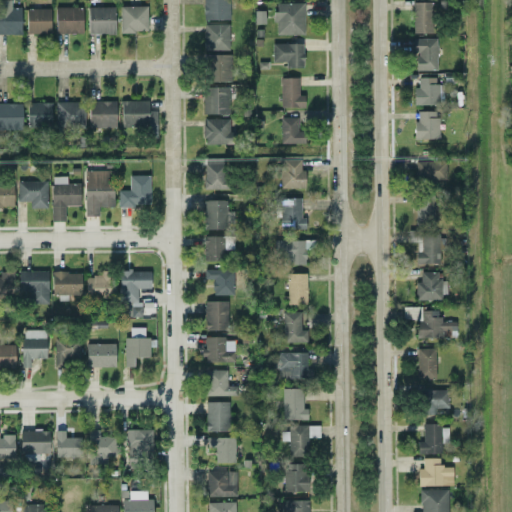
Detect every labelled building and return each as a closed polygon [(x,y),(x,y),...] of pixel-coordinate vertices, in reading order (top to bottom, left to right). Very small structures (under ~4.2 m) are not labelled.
[(229,19),(228,0),(202,0),(202,19),(229,19)] [(431,1),(411,2),(412,32),(431,32),(431,1)] [(303,34),(303,2),(274,2),(274,34),(303,34)] [(119,6),(119,32),(147,31),(146,5),(119,6)] [(114,33),(114,6),(87,6),(87,33),(114,33)] [(20,7),(0,7),(0,34),(20,34),(20,7)] [(81,7),(55,7),(55,33),(82,33),(81,7)] [(49,8),(26,8),(26,33),(50,33),(49,8)] [(228,50),(228,24),(203,24),(203,50),(228,50)] [(436,38),(411,38),(411,52),(415,52),(415,70),(436,69),(436,38)] [(302,43),(272,43),(271,62),(284,62),(284,66),(302,66),(302,43)] [(231,55),(205,54),(205,80),(230,81),(231,55)] [(303,107),(303,94),(298,94),(298,77),(279,77),(280,107),(303,107)] [(437,77),(417,77),(417,86),(413,86),(413,104),(437,104),(437,77)] [(202,114),(228,113),(228,86),(202,87),(202,114)] [(88,127),(115,127),(115,100),(88,101),(88,127)] [(120,100),(120,126),(151,125),(151,135),(156,135),(155,110),(148,111),(147,100),(120,100)] [(55,127),(83,127),(83,101),(55,101),(55,127)] [(50,126),(50,102),(26,102),(26,126),(50,126)] [(0,129),(21,129),(21,103),(0,103),(0,129)] [(437,111),(417,110),(417,121),(413,121),(413,138),(437,138),(437,111)] [(280,117),(279,143),(303,143),(303,131),(296,130),(297,117),(280,117)] [(228,118),(202,118),(203,144),(229,143),(228,118)] [(225,157),(202,158),(203,189),(226,189),(225,157)] [(302,188),(302,159),(279,159),(279,188),(302,188)] [(415,161),(415,182),(445,181),(444,160),(415,161)] [(113,206),(112,169),(83,170),(84,215),(98,215),(98,207),(113,206)] [(117,206),(148,206),(149,175),(129,174),(128,189),(117,189),(117,206)] [(50,220),(64,221),(64,206),(78,206),(79,183),(65,183),(66,176),(51,176),(50,220)] [(16,181),(17,202),(28,201),(28,208),(47,207),(45,180),(16,181)] [(12,182),(0,181),(0,207),(12,207),(12,182)] [(414,225),(433,224),(432,194),(413,194),(414,225)] [(279,197),(279,229),(304,229),(304,218),(300,218),(300,197),(279,197)] [(226,229),(225,199),(202,200),(203,229),(226,229)] [(438,263),(438,249),(444,249),(443,234),(415,234),(415,263),(438,263)] [(233,236),(203,235),(202,259),(222,260),(223,249),(233,249),(233,236)] [(313,240),(277,239),(277,263),(304,263),(304,248),(313,248),(313,240)] [(203,269),(203,279),(211,278),(212,295),(233,294),(232,268),(203,269)] [(149,269),(122,270),(122,316),(140,316),(140,301),(137,301),(137,288),(149,288),(149,269)] [(0,298),(10,298),(10,290),(15,290),(15,271),(0,271),(0,298)] [(51,297),(66,298),(66,294),(80,294),(80,272),(51,271),(51,297)] [(445,280),(436,280),(436,271),(419,271),(419,281),(415,281),(415,298),(445,298),(445,280)] [(110,297),(111,274),(85,273),(84,296),(110,297)] [(286,273),(286,304),(306,304),(305,273),(286,273)] [(204,300),(204,329),(227,329),(227,301),(204,300)] [(436,310),(418,310),(417,336),(455,337),(455,319),(436,319),(436,310)] [(299,311),(281,311),(281,343),(306,342),(306,329),(300,329),(299,311)] [(149,357),(148,336),(143,337),(143,327),(128,327),(129,336),(123,336),(124,366),(133,366),(133,357),(149,357)] [(45,358),(44,329),(20,329),(21,367),(30,366),(29,358),(45,358)] [(233,361),(233,336),(202,336),(202,361),(233,361)] [(79,361),(78,338),(53,339),(54,367),(64,366),(64,361),(79,361)] [(114,343),(85,343),(85,366),(114,366),(114,343)] [(14,344),(0,344),(0,367),(14,367),(14,344)] [(434,348),(416,348),(417,380),(435,379),(434,348)] [(306,352),(276,352),(276,378),(306,378),(306,352)] [(226,370),(205,369),(205,395),(236,395),(236,385),(226,385),(226,370)] [(302,388),(281,388),(281,419),(306,418),(306,408),(302,408),(302,388)] [(447,412),(447,389),(420,390),(421,413),(447,412)] [(228,401),(205,401),(206,431),(228,430),(228,401)] [(318,425),(288,424),(287,431),(281,431),(281,440),(288,440),(287,455),(306,456),(307,437),(318,437),(318,425)] [(447,443),(446,424),(420,425),(420,453),(440,453),(440,443),(447,443)] [(151,429),(125,429),(126,465),(151,465),(151,429)] [(19,430),(19,452),(47,452),(47,430),(19,430)] [(79,437),(64,437),(64,430),(55,430),(54,456),(79,457),(79,437)] [(88,463),(102,463),(102,456),(117,456),(117,443),(114,444),(114,434),(88,434),(88,463)] [(13,435),(0,435),(0,457),(13,457),(13,435)] [(234,462),(233,437),(206,437),(206,447),(213,447),(213,462),(234,462)] [(451,485),(451,465),(438,465),(438,457),(421,458),(421,467),(416,467),(417,485),(451,485)] [(305,463),(282,463),(283,491),(306,490),(305,463)] [(235,496),(235,470),(207,470),(207,495),(235,496)] [(446,511),(446,488),(418,489),(418,511),(446,511)] [(120,499),(120,511),(151,511),(151,498),(145,498),(145,490),(128,491),(128,499),(120,499)] [(0,511),(10,511),(10,500),(0,499),(0,511)] [(289,511),(307,511),(307,499),(280,500),(280,511),(289,511)] [(234,511),(234,501),(206,502),(206,511),(234,511)] [(45,511),(45,503),(20,503),(20,511),(45,511)]
